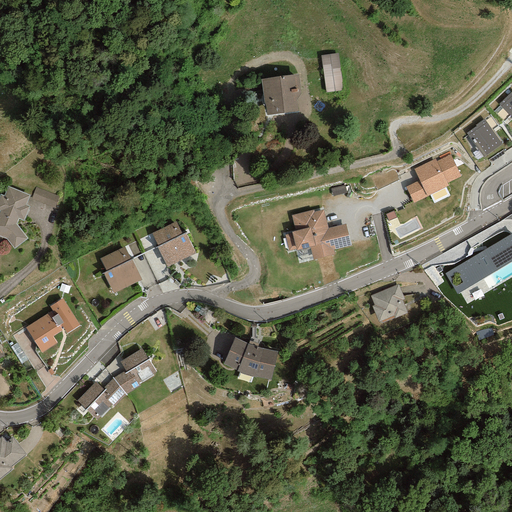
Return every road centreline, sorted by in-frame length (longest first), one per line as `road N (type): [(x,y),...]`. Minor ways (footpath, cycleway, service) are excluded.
road 1 (residential): [(207,287),(274,306),(511,201)]
road 2 (residential): [(207,287),(253,270),(256,253),(225,200),(227,188),(397,146)]
road 3 (residential): [(0,421),(35,415),(123,315),(169,292),(207,287)]
road 4 (unknown): [(291,60),(258,67),(239,95),(251,158),(242,181)]
